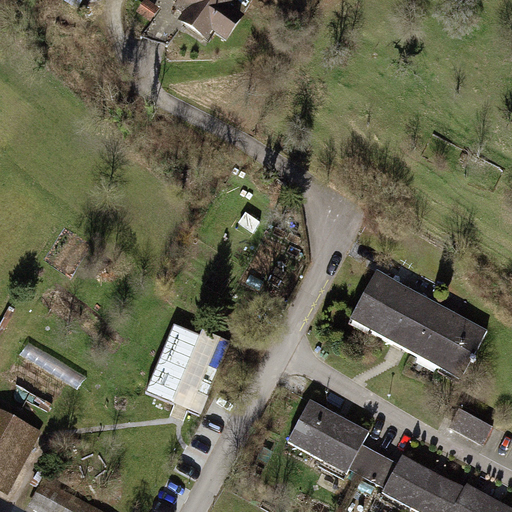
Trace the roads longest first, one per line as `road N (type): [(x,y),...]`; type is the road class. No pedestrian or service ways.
road 1 (residential): [(112,0),(145,88),(300,174),(322,228),(317,269),(276,348)]
road 2 (residential): [(276,348),(511,469)]
road 3 (residential): [(276,348),(192,511)]
